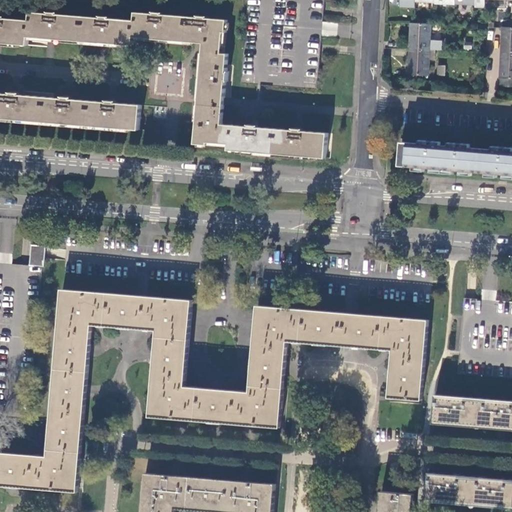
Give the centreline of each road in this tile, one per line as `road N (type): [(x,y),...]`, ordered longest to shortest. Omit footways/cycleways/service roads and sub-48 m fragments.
road 1 (secondary): [(0,199),(335,219),(359,228)]
road 2 (residential): [(168,173),(176,83),(0,68)]
road 3 (secondary): [(361,191),(168,173)]
road 4 (secondary): [(168,173),(0,166)]
road 5 (residential): [(128,441),(291,455)]
road 6 (secondary): [(359,228),(511,244)]
road 7 (secondary): [(511,205),(361,191)]
road 8 (residential): [(511,106),(365,98)]
road 9 (residential): [(511,454),(425,446),(372,461)]
